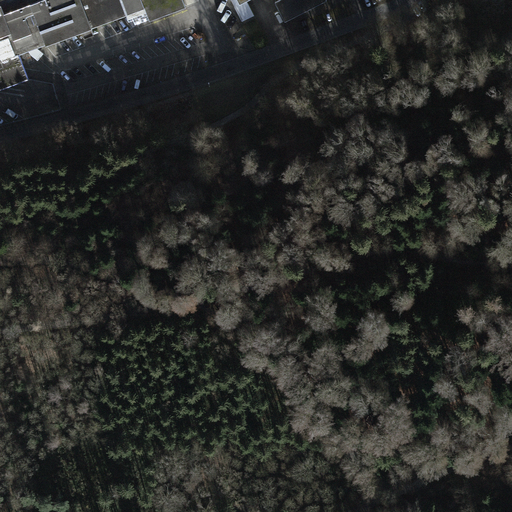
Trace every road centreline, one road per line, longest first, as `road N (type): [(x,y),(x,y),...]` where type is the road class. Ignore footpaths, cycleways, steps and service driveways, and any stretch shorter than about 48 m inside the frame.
road 1 (track): [(0,327),(190,298),(408,246),(511,266)]
road 2 (track): [(408,0),(272,104),(0,229)]
road 3 (residential): [(405,0),(132,111),(0,138)]
road 4 (track): [(511,444),(326,511)]
